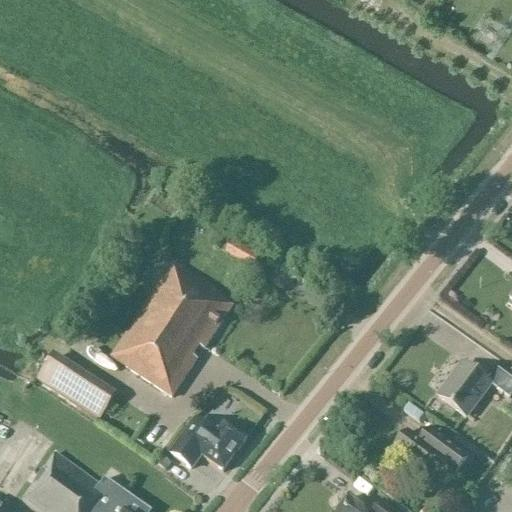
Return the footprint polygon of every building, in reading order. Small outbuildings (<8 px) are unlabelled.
[(250,274),(262,258),(234,238),(223,254),(250,274)] [(171,400),(232,310),(213,297),(214,295),(172,267),(111,360),(171,400)] [(116,397),(54,357),(37,383),(99,424),(116,397)] [(509,400),(511,396),(511,382),(493,368),(483,381),(463,366),(438,400),(465,420),(490,387),(509,400)] [(148,422),(142,431),(159,441),(164,433),(148,422)] [(181,429),(164,452),(191,471),(200,458),(223,474),(247,442),(224,425),(215,437),(211,434),(195,424),(188,434),(181,429)] [(458,473),(468,459),(446,442),(436,455),(407,434),(391,457),(423,480),(433,466),(443,474),(449,466),(458,473)] [(56,455),(23,500),(39,511),(152,511),(153,511),(106,477),(99,486),(56,455)] [(511,463),(510,462),(503,472),(509,476),(511,472),(511,463)] [(390,511),(382,505),(376,511),(367,511),(351,499),(340,511),(390,511)]
